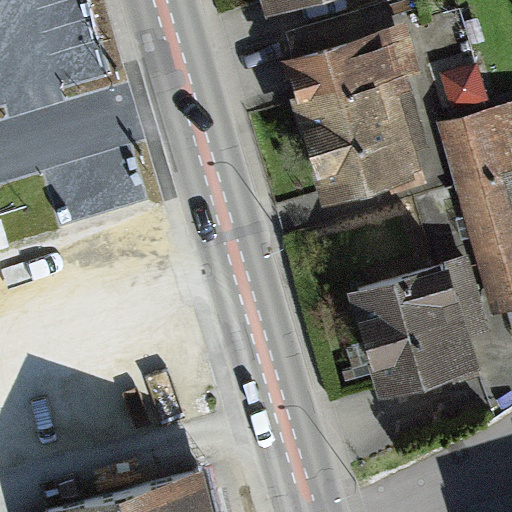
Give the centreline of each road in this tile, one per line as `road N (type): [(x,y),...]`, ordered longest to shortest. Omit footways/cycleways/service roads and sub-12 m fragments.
road 1 (primary): [(184,101),(307,511)]
road 2 (unknown): [(264,368),(0,428)]
road 3 (residential): [(184,101),(0,155)]
